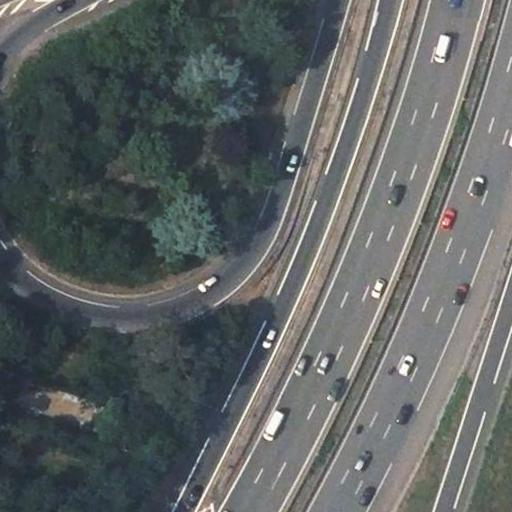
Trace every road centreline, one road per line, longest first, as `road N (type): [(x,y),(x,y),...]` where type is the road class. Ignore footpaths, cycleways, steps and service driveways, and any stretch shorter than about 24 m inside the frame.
road 1 (primary): [(340,0),(269,223),(225,281),(161,313),(105,317),(62,306),(0,263)]
road 2 (trunk): [(455,0),(352,298),(247,511)]
road 3 (trunk): [(388,0),(310,236),(180,511)]
road 4 (trunk): [(339,511),(426,326),(511,88)]
road 5 (trunk): [(444,511),(511,295)]
